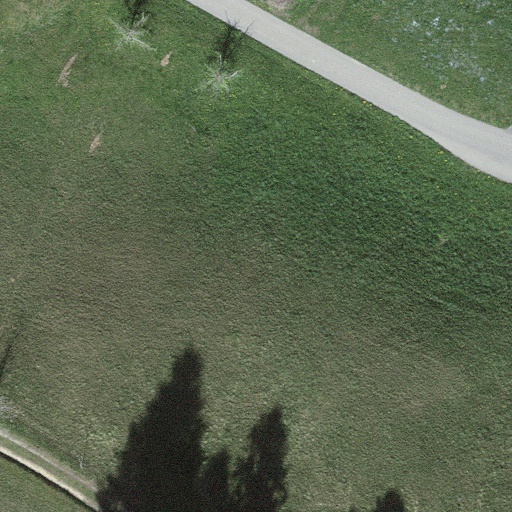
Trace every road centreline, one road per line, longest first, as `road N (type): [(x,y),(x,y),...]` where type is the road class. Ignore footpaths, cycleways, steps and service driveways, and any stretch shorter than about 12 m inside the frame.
road 1 (unclassified): [(216,0),(477,139),(511,149)]
road 2 (track): [(0,441),(117,511)]
